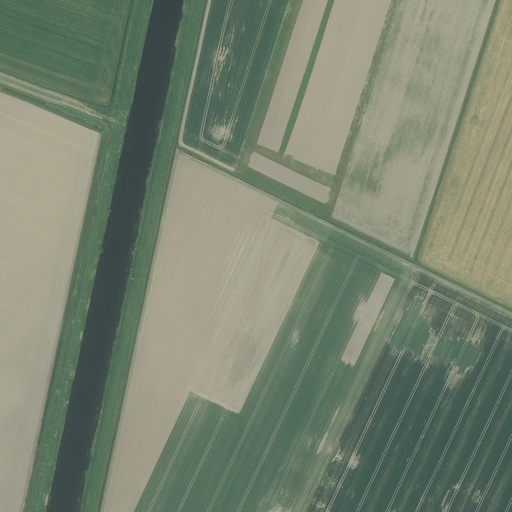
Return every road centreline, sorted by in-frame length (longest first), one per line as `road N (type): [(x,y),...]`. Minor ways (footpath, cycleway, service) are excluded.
road 1 (track): [(117,122),(37,511)]
road 2 (track): [(117,122),(0,77)]
